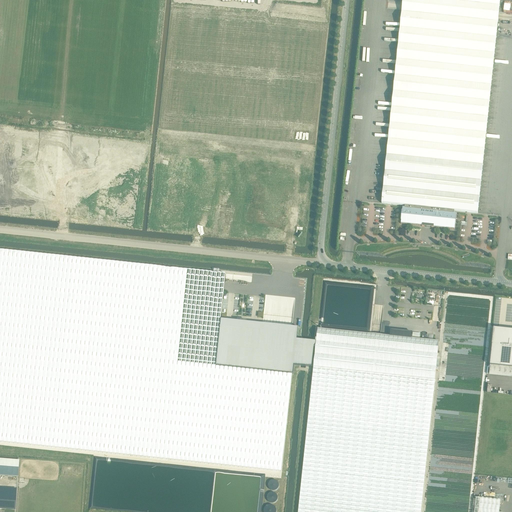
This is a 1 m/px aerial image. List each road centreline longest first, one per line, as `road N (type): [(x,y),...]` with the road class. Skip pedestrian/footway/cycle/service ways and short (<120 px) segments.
road 1 (unclassified): [(2,230),(321,263)]
road 2 (unclassified): [(321,263),(347,0)]
road 3 (unclassified): [(321,263),(511,285)]
road 4 (unknown): [(350,237),(430,239),(502,255)]
